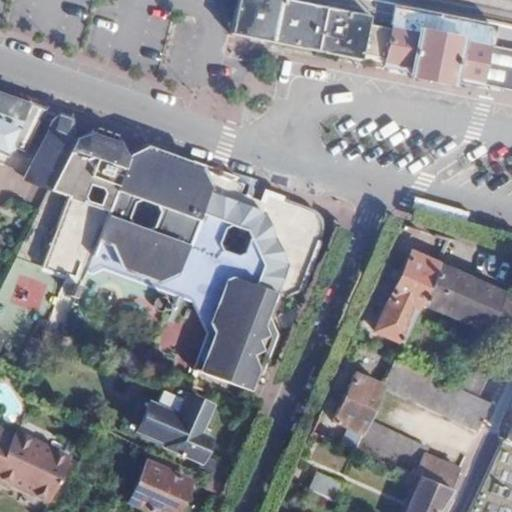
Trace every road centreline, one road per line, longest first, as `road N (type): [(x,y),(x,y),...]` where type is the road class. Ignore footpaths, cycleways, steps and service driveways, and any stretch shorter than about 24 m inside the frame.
road 1 (residential): [(386,188),(255,153),(0,65)]
road 2 (residential): [(386,188),(242,511)]
road 3 (residential): [(451,511),(511,378)]
